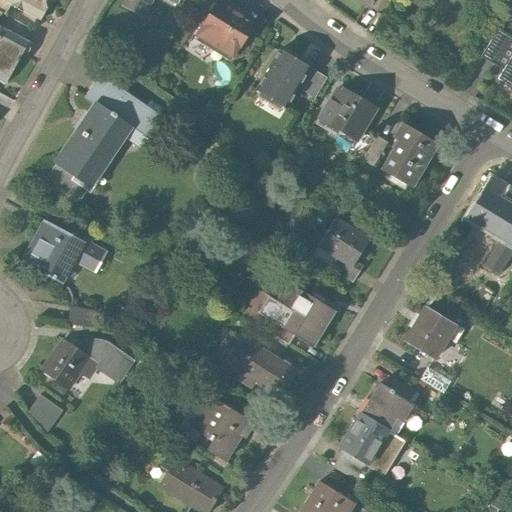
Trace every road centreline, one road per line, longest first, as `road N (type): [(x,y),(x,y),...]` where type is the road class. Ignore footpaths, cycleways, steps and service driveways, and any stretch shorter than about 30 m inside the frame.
road 1 (residential): [(247,511),(487,133)]
road 2 (residential): [(297,0),(338,37),(487,133)]
road 3 (residential): [(92,0),(0,169)]
